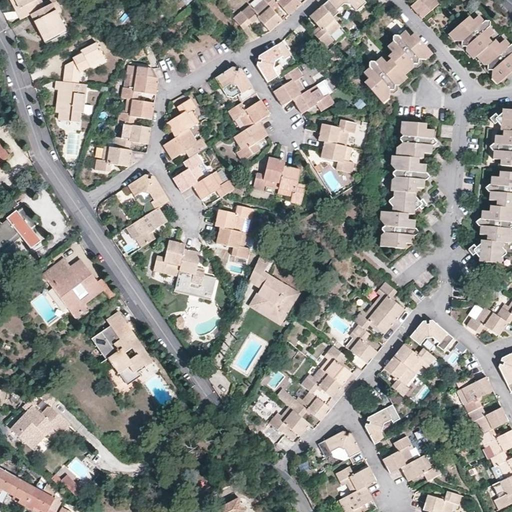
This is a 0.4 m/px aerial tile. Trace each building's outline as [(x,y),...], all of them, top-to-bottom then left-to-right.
[(12,0),(17,9),(20,7),(16,0),(12,0)] [(20,14),(22,20),(32,14),(44,9),(39,0),(16,0),(20,7),(17,9),(20,14)] [(263,0),(265,2),(272,9),(278,3),(289,16),(295,11),(302,5),(297,0),(263,0)] [(330,0),(323,7),(334,19),(339,14),(337,12),(346,5),(349,5),(357,13),(366,5),(362,0),(330,0)] [(417,14),(422,20),(443,2),(441,0),(420,0),(412,8),(417,14)] [(243,13),(235,20),(245,32),(259,20),(270,32),(276,27),(283,22),(272,9),(265,2),(255,10),(251,6),(243,13)] [(63,20),(55,3),(44,9),(32,14),(44,36),(57,29),(60,32),(68,28),(63,20)] [(317,12),(310,18),(321,31),(316,36),(326,48),(334,42),(330,37),(341,28),(334,19),(323,7),(317,12)] [(473,62),(477,59),(492,45),(489,41),(494,36),(489,30),(490,29),(490,26),(489,24),(485,24),(484,24),(479,18),(473,23),(469,18),(448,36),(454,43),(458,44),(458,47),(460,49),(463,52),(466,52),(466,54),(473,62)] [(57,29),(44,36),(45,39),(47,43),(72,30),(65,19),(63,20),(68,28),(60,32),(57,29)] [(420,63),(426,63),(425,58),(429,55),(419,43),(416,43),(412,39),(407,34),(402,39),(401,38),(397,38),(395,40),(395,43),(396,45),(390,50),(394,56),(390,59),(393,63),(405,76),(409,73),(412,73),(412,70),(418,70),(419,70),(419,69),(420,63)] [(64,63),(62,80),(79,82),(80,71),(89,66),(88,62),(103,54),(96,41),(80,50),(81,53),(76,56),(73,58),(74,61),(64,63)] [(492,45),(477,59),(484,68),(484,72),(486,74),(488,75),(492,76),(492,81),(498,87),(511,75),(511,48),(510,49),(505,42),(499,47),(495,43),(492,45)] [(291,57),(282,43),(260,58),(259,61),(257,67),(268,84),(279,77),(273,67),(275,63),(283,58),(285,61),(291,57)] [(105,57),(103,54),(88,62),(89,66),(105,57)] [(401,82),(407,78),(405,76),(393,63),(389,66),(384,61),(378,66),(377,65),(373,65),(372,67),(371,69),(372,71),(366,77),(370,83),(373,86),(370,89),(382,102),(387,98),(390,98),(390,94),(395,95),(396,94),(397,93),(398,87),(400,87),(401,87),(401,82)] [(132,74),(159,79),(154,68),(134,65),(132,74)] [(235,68),(217,78),(224,90),(232,84),(236,85),(241,93),(238,95),(243,103),(257,94),(242,70),(240,69),(238,69),(236,68),(235,68)] [(304,77),(298,68),(285,76),(288,83),(273,92),(278,99),(283,107),(293,101),(307,92),(299,80),(304,77)] [(122,99),(128,100),(138,101),(140,92),(156,95),(157,86),(159,79),(132,74),(130,87),(124,86),(122,99)] [(84,110),(88,83),(79,82),(62,80),(57,79),(56,84),(56,87),(59,88),(62,88),(59,111),(58,119),(79,122),(81,110),(84,110)] [(324,98),(317,86),(307,92),(293,101),(298,108),(302,115),(317,105),(321,111),(335,103),(330,94),(324,98)] [(118,123),(124,124),(134,126),(135,117),(152,120),(154,111),(155,104),(138,101),(128,100),(126,112),(120,111),(118,123)] [(189,130),(199,123),(192,112),(197,109),(191,100),(179,107),(183,114),(177,118),(167,124),(172,132),(176,138),(189,130)] [(238,118),(246,130),(260,122),(270,115),(265,108),(262,102),(247,111),(242,103),(229,112),(233,121),(238,118)] [(511,111),(506,111),(505,115),(501,118),(498,116),(494,120),(494,121),(495,123),(497,125),(500,125),(505,130),(505,132),(507,132),(509,133),(508,139),(506,138),(498,138),(497,145),(495,145),(492,148),(493,150),(494,152),(496,152),(495,160),(503,161),(506,161),(506,167),(511,167),(511,111)] [(325,143),(346,148),(349,136),(354,137),(357,125),(342,121),(339,130),(323,126),(322,129),(319,142),(325,143)] [(255,143),(268,135),(264,129),(260,122),(246,130),(234,138),(241,149),(236,152),(242,162),(259,150),(255,143)] [(400,151),(399,157),(417,159),(419,159),(421,159),(422,154),(425,154),(433,155),(434,146),(435,146),(438,144),(439,143),(439,141),(436,139),(434,139),(435,131),(427,130),(424,130),(425,124),(407,123),(406,130),(401,133),(401,134),(405,137),(401,139),(400,141),(404,144),(398,148),(400,151)] [(134,126),(124,124),(122,137),(116,136),(114,148),(129,151),(131,141),(149,144),(150,137),(151,128),(134,126)] [(203,151),(207,148),(202,139),(197,142),(189,130),(176,138),(164,146),(169,154),(172,160),(180,155),(185,163),(203,151)] [(352,149),(346,148),(325,143),(323,151),(321,160),(338,164),(337,171),(353,175),(355,165),(349,164),(352,149)] [(0,163),(10,156),(0,144),(0,163)] [(129,151),(114,148),(104,147),(102,160),(97,159),(95,169),(110,172),(112,164),(129,166),(130,160),(131,151),(129,151)] [(208,161),(203,151),(185,163),(179,166),(183,173),(174,180),(178,186),(182,194),(193,187),(211,175),(203,163),(208,161)] [(395,191),(398,192),(414,193),(415,188),(417,188),(425,189),(426,183),(427,182),(431,178),(431,177),(429,174),(427,173),(427,166),(419,165),(417,165),(417,159),(399,157),(396,157),(396,164),(393,166),(396,170),(393,173),(393,174),(396,177),(393,179),(394,182),(396,186),(395,191)] [(284,168),(285,164),(273,161),(269,160),(264,177),(257,176),(254,191),(264,194),(265,188),(279,191),(284,168)] [(290,170),(284,168),(279,191),(278,195),(291,199),(290,204),(300,206),(304,191),(296,189),(299,172),(290,170)] [(224,183),(217,172),(211,175),(193,187),(197,194),(201,200),(216,191),(221,198),(224,197),(234,189),(229,180),(224,183)] [(511,174),(505,173),(504,179),(502,179),(493,178),(492,187),(491,187),(488,189),(489,191),(490,192),(492,193),(491,200),(491,201),(492,201),(499,202),(502,202),(501,208),(511,209),(511,174)] [(151,202),(156,210),(159,208),(169,201),(154,178),(150,177),(146,176),(129,186),(136,197),(145,191),(148,192),(153,200),(151,202)] [(143,207),(151,202),(153,200),(148,192),(145,191),(136,197),(143,207)] [(397,208),(396,213),(404,214),(408,214),(412,215),(412,212),(414,212),(420,208),(423,211),(428,208),(428,206),(429,204),(425,200),(421,202),(417,196),(417,194),(414,193),(398,192),(398,198),(394,198),(394,199),(389,200),(389,202),(393,207),(397,208)] [(220,228),(242,233),(246,218),(251,219),(254,210),(238,206),(236,214),(220,210),(218,218),(215,227),(220,228)] [(8,220),(0,226),(0,242),(2,245),(18,232),(21,237),(31,249),(41,241),(31,229),(28,225),(34,220),(24,207),(18,212),(17,210),(7,219),(8,220)] [(511,209),(501,208),(499,208),(496,207),(495,213),(492,213),(485,212),(484,212),(484,213),(483,221),(481,221),(478,223),(479,225),(480,226),(482,227),(482,234),(482,235),(490,236),(492,236),(492,243),(499,244),(503,244),(508,244),(509,237),(511,235),(511,230),(511,229),(511,228),(511,222),(511,221),(511,220),(511,209)] [(136,239),(141,249),(159,238),(154,230),(167,222),(163,215),(159,208),(156,210),(133,224),(141,236),(136,239)] [(402,243),(405,244),(413,245),(413,241),(414,236),(416,236),(418,234),(418,232),(416,229),(415,229),(415,224),(415,221),(407,221),(404,220),(404,214),(396,213),(392,213),(385,212),(384,219),(382,221),(385,226),(382,229),(381,231),(385,233),(381,236),(383,239),(384,241),(384,248),(401,249),(402,243)] [(244,247),(247,234),(242,233),(220,228),(219,236),(217,244),(233,248),(232,256),(247,260),(249,249),(244,247)] [(21,237),(18,232),(2,245),(6,250),(21,237)] [(166,268),(179,272),(184,250),(185,246),(177,244),(169,242),(165,259),(157,257),(154,272),(164,275),(166,268)] [(507,253),(502,249),(498,249),(499,244),(492,243),(489,243),(481,242),(480,245),(476,248),(473,246),(469,249),(469,250),(468,252),(472,255),(474,254),(479,258),(478,271),(491,273),(493,264),(496,264),(497,259),(498,258),(501,259),(502,259),(506,255),(507,253)] [(184,250),(179,272),(178,277),(192,280),(190,286),(201,288),(204,273),(196,271),(200,254),(193,252),(184,250)] [(68,262),(64,256),(38,276),(48,281),(50,284),(61,275),(65,281),(74,274),(70,268),(71,267),(68,262)] [(259,259),(250,282),(256,285),(260,288),(249,306),(282,326),(302,292),(266,271),(270,264),(259,259)] [(103,291),(80,260),(71,267),(70,268),(74,274),(65,281),(61,275),(50,284),(69,309),(80,300),(72,290),(82,283),(93,298),(103,291)] [(114,289),(103,275),(96,281),(103,291),(106,295),(114,289)] [(93,298),(82,283),(72,290),(80,300),(69,309),(76,318),(88,309),(85,304),(93,298)] [(398,292),(387,283),(381,290),(385,293),(381,297),(374,306),(395,323),(400,316),(405,310),(392,300),(398,292)] [(511,304),(509,309),(506,312),(502,310),(497,317),(508,325),(509,326),(511,321),(511,304)] [(390,329),(395,323),(374,306),(367,315),(364,319),(360,316),(354,323),(360,327),(366,332),(371,325),(384,336),(390,329)] [(508,325),(497,317),(484,309),(478,318),(475,322),(471,319),(466,327),(479,336),(484,328),(498,338),(503,331),(508,325)] [(120,372),(125,378),(144,363),(141,359),(148,354),(132,332),(121,340),(115,330),(126,323),(118,312),(117,312),(106,319),(109,325),(91,339),(105,359),(107,359),(118,373),(120,372)] [(412,337),(422,345),(430,336),(438,342),(437,345),(443,350),(453,337),(432,321),(427,321),(425,321),(412,337)] [(129,327),(126,323),(115,330),(121,340),(132,332),(129,327)] [(371,336),(366,332),(360,327),(354,333),(358,337),(354,341),(348,349),(358,358),(368,366),(378,354),(372,349),(365,343),(371,336)] [(1,348),(11,352),(14,344),(3,341),(1,348)] [(396,357),(418,374),(424,365),(427,362),(431,365),(436,357),(425,348),(419,356),(406,345),(401,350),(396,357)] [(322,370),(343,388),(349,381),(353,375),(340,364),(345,357),(334,348),(329,354),(333,357),(329,361),(322,370)] [(144,363),(150,358),(148,354),(141,359),(144,363)] [(511,395),(511,394),(511,354),(502,360),(501,363),(499,369),(511,395)] [(410,384),(418,374),(396,357),(391,363),(386,369),(400,380),(393,388),(397,391),(405,397),(411,389),(408,386),(410,384)] [(144,363),(125,378),(128,382),(140,374),(137,370),(145,365),(144,363)] [(312,394),(314,396),(319,389),(333,400),(338,394),(343,388),(322,370),(315,379),(312,382),(309,380),(303,387),(312,394)] [(467,416),(482,409),(477,400),(493,392),(490,385),(486,378),(475,383),(461,391),(466,401),(467,404),(462,406),(467,416)] [(55,398),(45,388),(39,395),(47,403),(51,403),(55,398)] [(292,410),(304,419),(310,413),(322,423),(328,416),(332,411),(328,407),(314,396),(312,394),(305,402),(302,406),(298,403),(292,410)] [(38,412),(31,405),(9,428),(25,443),(38,429),(44,435),(51,426),(53,425),(38,412)] [(60,415),(49,405),(45,405),(41,409),(62,429),(63,430),(69,423),(60,415)] [(384,427),(393,422),(395,425),(401,421),(394,407),(368,420),(368,422),(366,428),(375,447),(387,441),(382,432),(384,427)] [(478,426),(483,436),(492,431),(508,423),(504,416),(501,408),(485,416),(482,409),(467,416),(471,423),(475,421),(478,426)] [(63,430),(62,429),(41,409),(38,412),(53,425),(51,426),(58,433),(59,433),(63,430)] [(312,426),(304,419),(292,410),(291,409),(283,418),(281,421),(277,419),(271,426),(282,435),(288,428),(302,439),(307,433),(312,426)] [(410,433),(414,441),(422,438),(418,430),(410,433)] [(188,431),(174,446),(181,453),(196,438),(188,431)] [(493,458),(503,453),(511,448),(511,432),(511,431),(496,439),(492,431),(483,436),(479,438),(478,438),(479,439),(482,446),(487,444),(489,448),(493,458)] [(362,454),(353,436),(346,434),(343,434),(318,446),(320,449),(325,459),(332,455),(331,452),(340,448),(345,450),(351,460),(362,454)] [(401,470),(415,463),(409,453),(407,448),(411,446),(407,439),(394,446),(398,453),(383,461),(386,468),(390,476),(401,470)] [(504,480),(511,475),(511,458),(507,461),(503,453),(493,458),(489,460),(493,467),(497,465),(499,470),(504,480)] [(433,472),(430,467),(425,458),(415,463),(401,470),(404,477),(408,484),(423,476),(427,484),(433,480),(441,477),(437,469),(433,472)] [(263,489),(265,486),(273,473),(263,468),(257,477),(254,482),(263,489)] [(352,495),(366,488),(377,483),(373,474),(370,468),(354,477),(350,469),(337,476),(341,483),(345,481),(347,486),(352,495)] [(0,488),(7,492),(15,478),(0,469),(0,488)] [(83,490),(65,472),(59,478),(76,496),(83,490)] [(500,499),(496,501),(500,509),(511,503),(511,500),(509,495),(511,493),(511,475),(504,480),(493,485),(498,495),(500,499)] [(26,502),(33,488),(15,478),(7,492),(16,497),(26,502)] [(46,511),(53,499),(33,488),(26,502),(37,509),(43,511),(46,511)] [(348,511),(358,511),(373,503),(370,496),(366,488),(352,495),(342,501),(347,510),(348,511)] [(460,498),(446,493),(443,502),(426,497),(424,505),(422,511),(423,511),(450,511),(451,510),(453,505),(457,506),(460,498)] [(246,511),(243,505),(239,498),(227,504),(225,501),(204,511),(246,511)]
